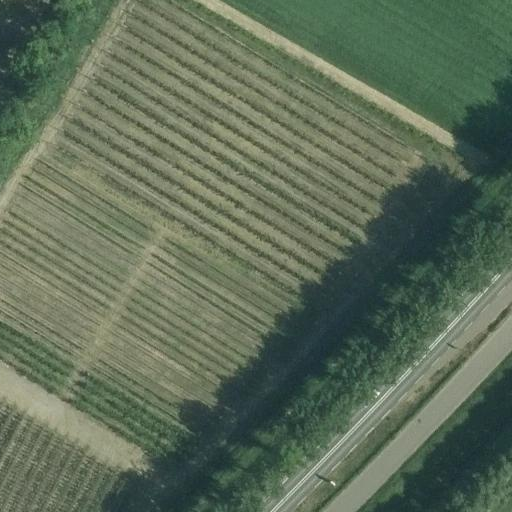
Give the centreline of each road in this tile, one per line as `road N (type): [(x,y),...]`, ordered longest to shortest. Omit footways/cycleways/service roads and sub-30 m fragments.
road 1 (primary): [(277,511),(511,268)]
road 2 (tertiary): [(342,511),(511,330)]
